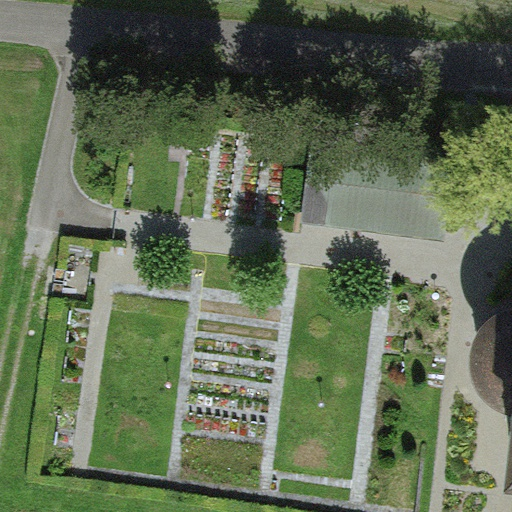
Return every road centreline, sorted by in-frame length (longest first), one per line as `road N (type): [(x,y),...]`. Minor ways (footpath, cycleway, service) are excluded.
road 1 (unclassified): [(511,68),(0,23)]
road 2 (track): [(85,31),(0,443)]
